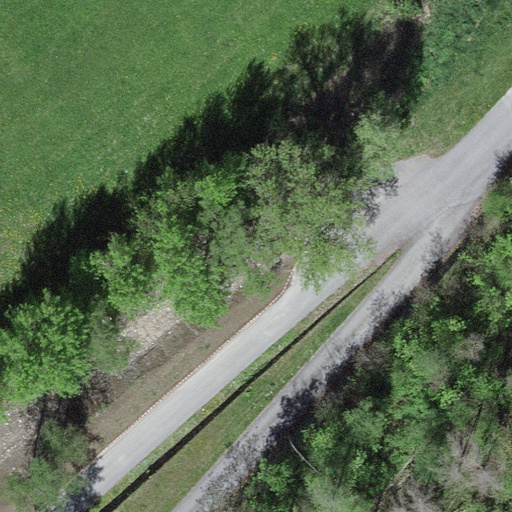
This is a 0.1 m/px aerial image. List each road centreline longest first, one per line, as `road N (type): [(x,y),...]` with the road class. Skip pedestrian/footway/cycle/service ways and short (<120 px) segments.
road 1 (track): [(73,511),(511,92)]
road 2 (track): [(511,125),(186,511)]
